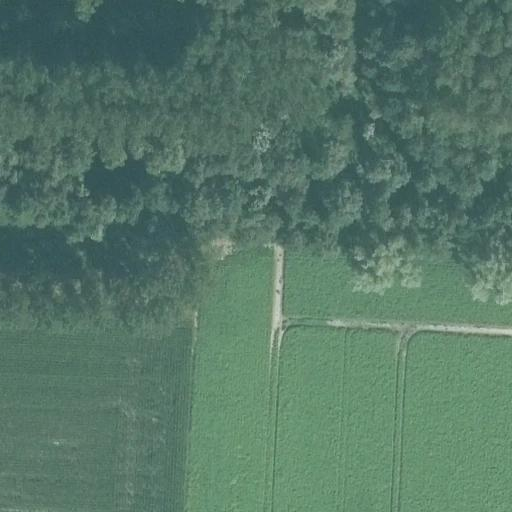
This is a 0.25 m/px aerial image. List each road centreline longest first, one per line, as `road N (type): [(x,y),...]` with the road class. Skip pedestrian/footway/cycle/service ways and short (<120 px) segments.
road 1 (track): [(283,0),(279,63),(259,88),(0,76)]
road 2 (track): [(0,154),(347,169)]
road 3 (track): [(347,169),(357,0)]
road 4 (track): [(511,177),(347,169)]
road 5 (track): [(511,98),(456,95),(436,76),(440,0)]
